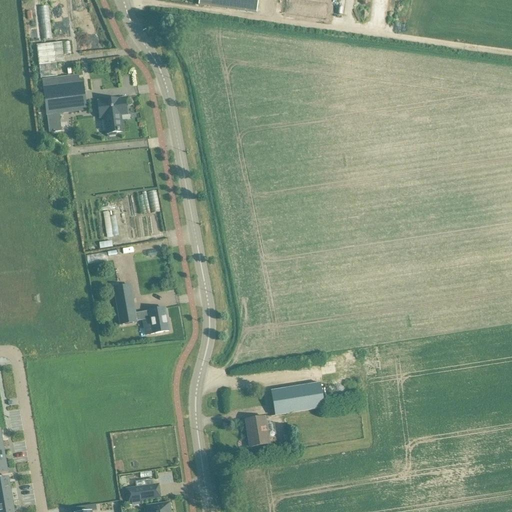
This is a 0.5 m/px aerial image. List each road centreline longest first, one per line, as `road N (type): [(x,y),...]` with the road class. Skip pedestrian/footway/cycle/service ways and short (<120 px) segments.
road 1 (tertiary): [(209,511),(195,415),(207,300),(167,92),(123,0)]
road 2 (residential): [(0,351),(15,351),(43,511)]
